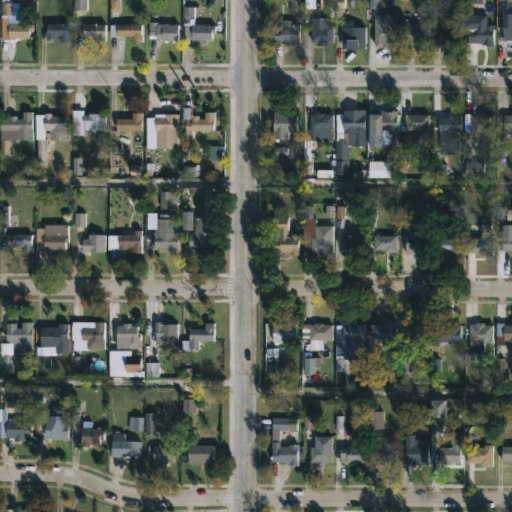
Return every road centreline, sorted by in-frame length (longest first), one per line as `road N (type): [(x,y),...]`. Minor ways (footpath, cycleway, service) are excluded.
road 1 (residential): [(511,501),(136,501),(39,473),(0,473)]
road 2 (residential): [(511,290),(0,287)]
road 3 (residential): [(511,81),(0,78)]
road 4 (tertiary): [(245,0),(245,511)]
